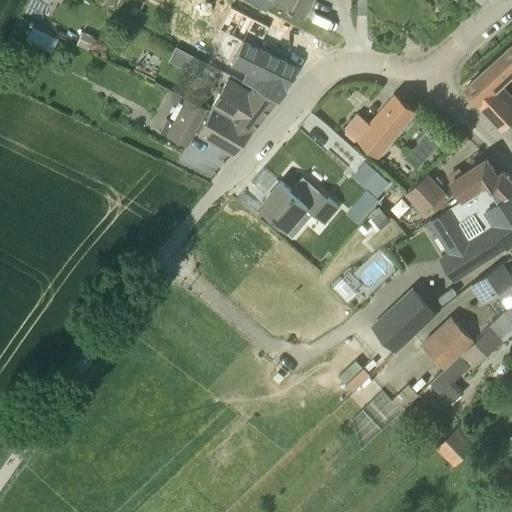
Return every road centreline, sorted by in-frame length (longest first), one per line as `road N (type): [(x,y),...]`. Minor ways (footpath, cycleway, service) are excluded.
road 1 (unclassified): [(0,480),(107,327),(300,95),(328,72),(361,63),(421,79)]
road 2 (residential): [(511,159),(421,79)]
